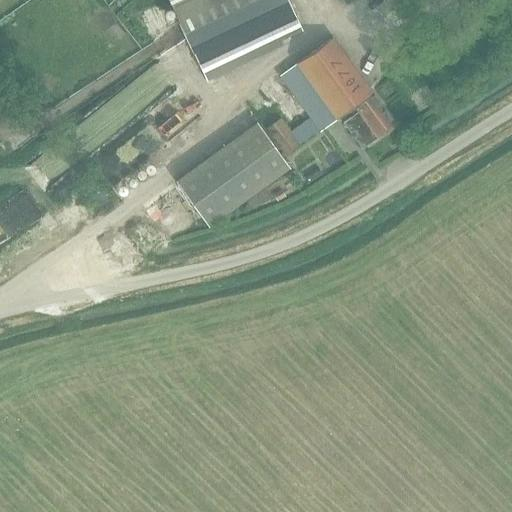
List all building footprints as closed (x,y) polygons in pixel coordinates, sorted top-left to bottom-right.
[(167,0),(187,40),(270,0),(167,0)] [(219,71),(281,42),(267,12),(205,41),(219,71)] [(284,156),(353,105),(372,91),(331,34),(279,73),(308,112),(287,127),(257,87),(242,98),(257,119),(175,179),(208,224),(290,164),(284,156)] [(395,122),(372,91),(353,105),(357,109),(342,121),(362,147),(395,122)] [(500,230),(511,219),(511,188),(485,213),(500,230)]
